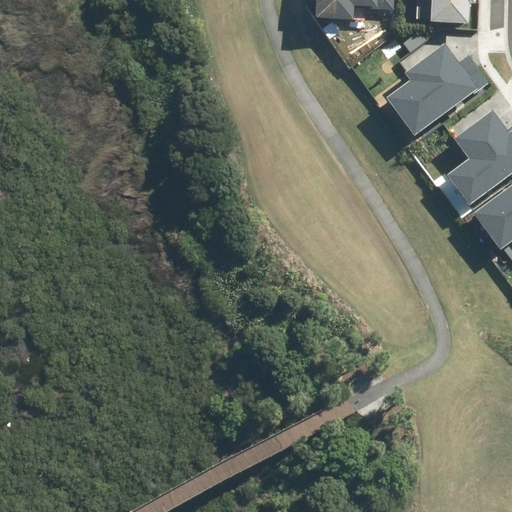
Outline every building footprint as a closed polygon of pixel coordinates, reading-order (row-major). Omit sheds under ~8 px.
[(383,0),(317,0),(317,20),(384,20),(383,0)] [(464,27),(464,0),(432,0),(432,27),(464,27)] [(410,139),(493,71),(470,43),(455,55),(441,38),(407,66),(415,75),(380,104),(410,139)] [(466,205),(511,170),(511,128),(510,130),(494,109),(456,137),(471,156),(444,175),(466,205)] [(511,181),(472,212),(493,241),(511,227),(511,181)]
